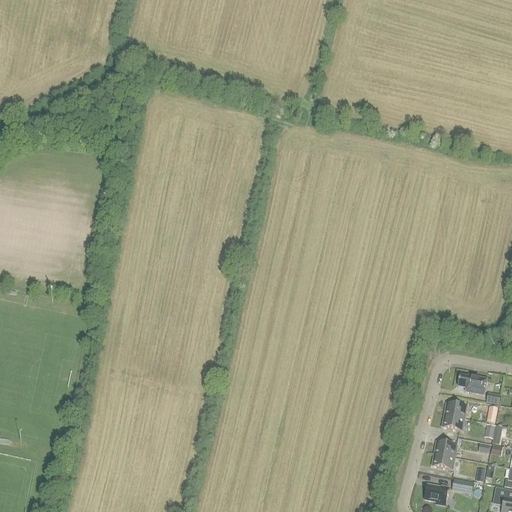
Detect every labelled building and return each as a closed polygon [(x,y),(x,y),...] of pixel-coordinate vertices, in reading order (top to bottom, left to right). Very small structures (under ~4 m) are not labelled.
[(460,376),(458,388),(466,390),(465,393),(484,397),(487,380),(468,377),(468,378),(460,376)] [(501,397),(494,395),(494,399),(487,398),(486,404),(499,406),(501,397)] [(466,408),(447,404),(444,417),(464,421),(466,408)] [(497,409),(490,408),(486,424),(494,426),(497,409)] [(444,417),(442,429),(462,433),(464,421),(444,417)] [(485,439),(492,440),(494,427),(487,425),(485,439)] [(492,445),(498,446),(500,437),(494,436),(492,445)] [(437,443),(434,456),(454,459),(456,447),(437,443)] [(480,445),(478,453),(488,455),(490,447),(480,445)] [(452,472),(454,459),(434,456),(432,468),(452,472)] [(473,484),(454,481),(452,491),(472,494),(473,484)] [(440,489),(427,487),(424,501),(436,504),(436,505),(445,507),(448,489),(441,488),(440,489)] [(511,511),(511,492),(496,490),(493,505),(502,507),(501,511),(511,511)]
